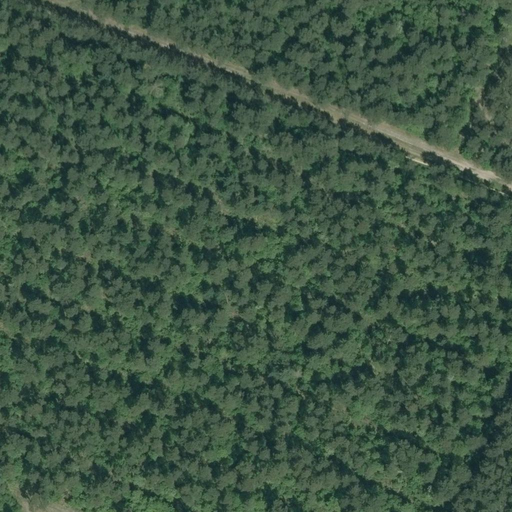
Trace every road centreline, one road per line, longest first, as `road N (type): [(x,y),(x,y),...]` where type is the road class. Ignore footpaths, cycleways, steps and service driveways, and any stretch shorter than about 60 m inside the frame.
road 1 (track): [(511,192),(31,0)]
road 2 (track): [(452,168),(511,45)]
